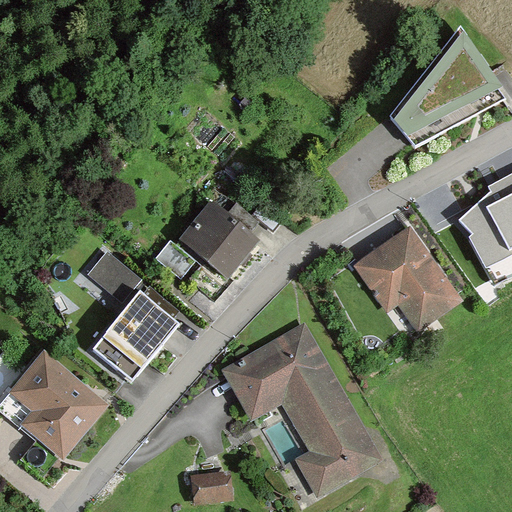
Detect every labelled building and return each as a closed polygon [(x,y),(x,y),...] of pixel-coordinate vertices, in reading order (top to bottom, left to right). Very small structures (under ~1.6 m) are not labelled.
[(510,97),(469,37),(401,125),(418,145),(510,97)] [(511,253),(511,176),(491,188),(494,193),(462,222),(476,236),(472,239),(487,267),(511,253)] [(186,248),(223,278),(253,241),(246,235),(255,224),(234,207),(225,218),(212,207),(192,231),(197,235),(186,248)] [(397,300),(417,328),(454,302),(407,236),(359,269),(376,294),(393,282),(403,296),(397,300)] [(120,302),(136,282),(106,257),(89,277),(120,302)] [(166,305),(149,292),(142,299),(138,296),(92,352),(122,377),(127,371),(135,378),(176,327),(159,313),(166,305)] [(239,369),(228,375),(251,415),(297,389),(313,416),(298,424),(316,456),(302,464),(317,492),(354,471),(332,433),(351,422),(320,367),(303,377),(283,343),(253,360),(258,369),(248,375),(241,363),(237,365),(239,369)] [(64,450),(104,405),(46,353),(15,388),(41,410),(31,421),(64,450)] [(226,499),(223,478),(197,481),(199,502),(226,499)]
